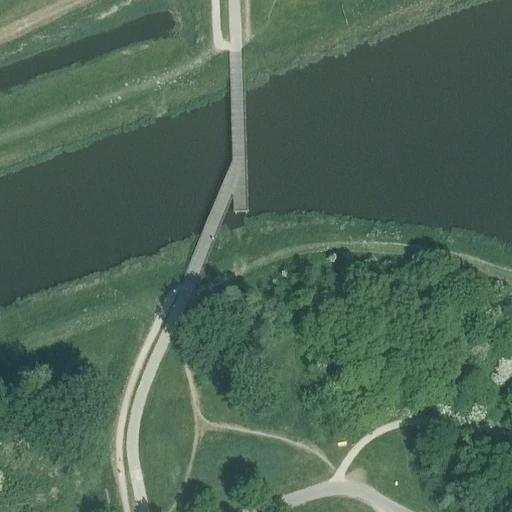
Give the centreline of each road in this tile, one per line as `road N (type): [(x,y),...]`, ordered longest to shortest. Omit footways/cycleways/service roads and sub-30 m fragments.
road 1 (unknown): [(200,423),(318,455),(341,487)]
road 2 (unknown): [(200,423),(187,366),(186,293)]
